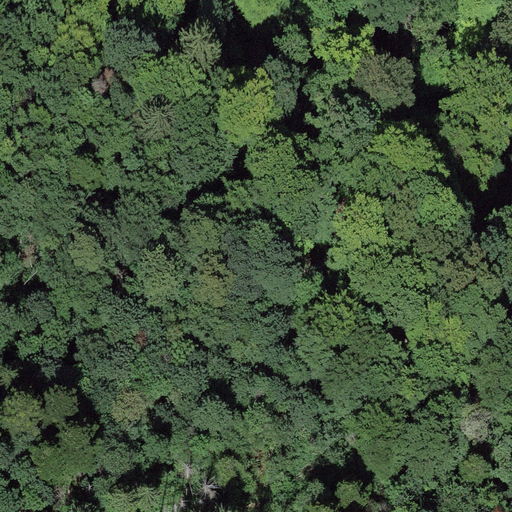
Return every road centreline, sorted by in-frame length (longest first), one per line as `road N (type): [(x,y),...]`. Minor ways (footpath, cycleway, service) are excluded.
road 1 (track): [(511,454),(372,326),(0,73)]
road 2 (track): [(0,304),(97,353),(236,511)]
